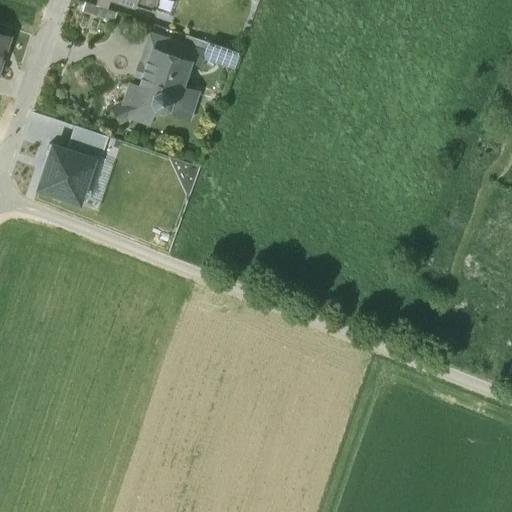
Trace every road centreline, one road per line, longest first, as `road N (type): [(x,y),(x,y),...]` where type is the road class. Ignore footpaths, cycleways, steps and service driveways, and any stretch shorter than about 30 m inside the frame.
road 1 (track): [(511,398),(0,194)]
road 2 (residential): [(62,0),(0,179)]
